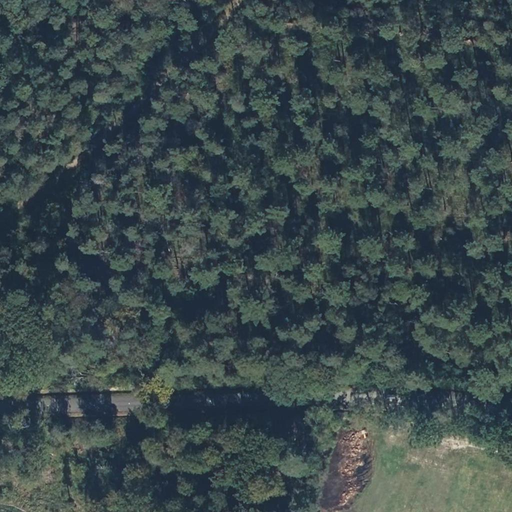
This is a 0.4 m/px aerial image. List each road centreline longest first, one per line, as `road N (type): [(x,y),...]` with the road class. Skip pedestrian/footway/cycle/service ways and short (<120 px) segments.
road 1 (tertiary): [(511,407),(327,396),(0,406)]
road 2 (track): [(0,219),(71,170),(238,0)]
